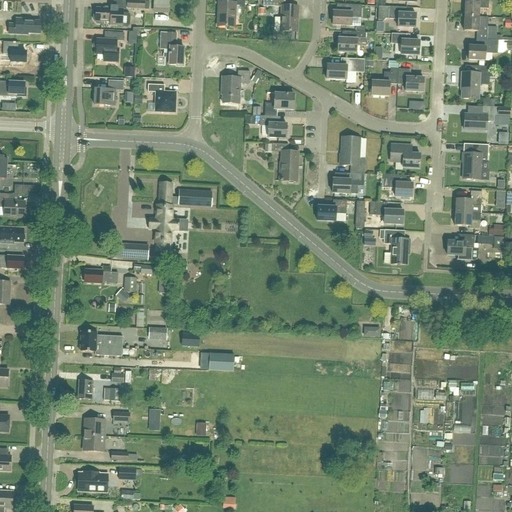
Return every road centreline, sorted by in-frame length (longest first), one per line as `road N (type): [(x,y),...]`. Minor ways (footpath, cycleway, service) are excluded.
road 1 (unclassified): [(511,298),(369,291),(194,148)]
road 2 (secondary): [(44,511),(58,200)]
road 3 (residential): [(437,132),(442,0)]
road 4 (unclassified): [(194,148),(67,135)]
road 5 (residential): [(437,132),(372,125),(324,99)]
